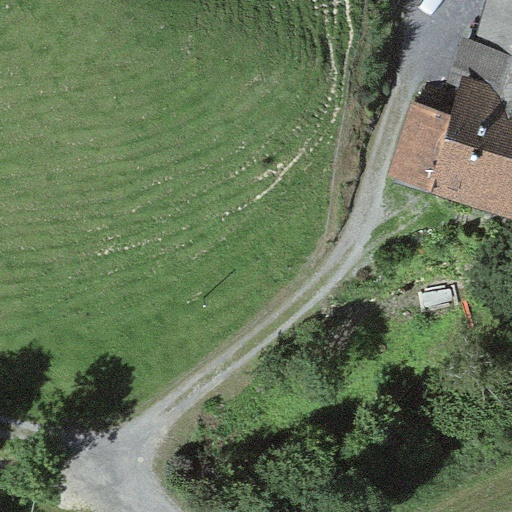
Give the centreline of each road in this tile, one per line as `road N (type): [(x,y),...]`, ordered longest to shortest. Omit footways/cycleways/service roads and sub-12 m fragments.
road 1 (track): [(91,463),(350,270),(385,208)]
road 2 (track): [(0,438),(91,463),(154,511)]
